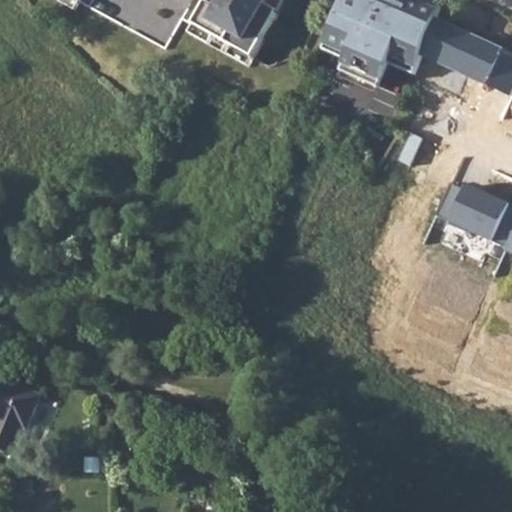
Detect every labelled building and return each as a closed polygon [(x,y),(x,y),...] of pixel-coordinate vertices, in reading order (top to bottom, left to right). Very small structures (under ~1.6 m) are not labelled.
[(210,0),(196,27),(255,60),(288,0),(210,0)] [(348,0),(326,51),(348,61),(343,71),(356,77),(371,45),(387,52),(383,61),(391,65),(417,76),(423,60),(438,21),(443,8),(425,0),(414,0),(414,1),(410,0),(348,0)] [(507,51),(438,21),(423,60),(489,88),(507,51)] [(356,77),(381,88),(391,65),(383,61),(387,52),(371,45),(356,77)] [(381,161),(377,169),(431,202),(433,202),(452,170),(398,135),(397,136),(381,161)] [(377,169),(367,186),(420,219),(431,202),(377,169)] [(495,244),(511,216),(511,206),(455,184),(439,218),(495,244)] [(511,216),(495,244),(511,254),(511,216)] [(0,379),(0,452),(12,458),(23,432),(27,432),(41,398),(0,379)]
